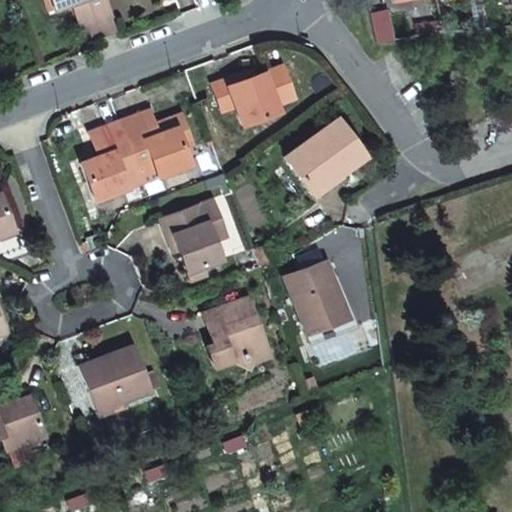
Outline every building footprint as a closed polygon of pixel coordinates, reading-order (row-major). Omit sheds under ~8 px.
[(114,30),(109,16),(103,0),(45,0),(51,12),(68,6),(75,3),(85,26),(90,40),(114,30)] [(75,3),(68,6),(78,29),(85,26),(75,3)] [(391,39),(385,12),(368,16),(375,42),(391,39)] [(439,23),(413,27),(414,36),(441,32),(439,23)] [(252,77),(240,81),(237,75),(210,85),(220,111),(232,106),(239,126),(276,112),(273,106),(292,99),(280,66),(252,77)] [(249,70),(237,75),(240,81),(252,77),(249,70)] [(153,124),(148,110),(141,112),(146,127),(153,124)] [(146,127),(141,112),(117,121),(136,173),(152,168),(155,177),(187,165),(180,146),(177,134),(185,131),(178,115),(153,124),(146,127)] [(335,119),(282,157),(307,192),(334,172),(336,175),(361,157),(362,156),(335,119)] [(101,154),(95,156),(78,163),(92,200),(125,188),(121,179),(136,173),(117,121),(93,130),(101,154)] [(86,133),(95,156),(101,154),(93,130),(86,133)] [(177,134),(180,146),(189,143),(185,131),(177,134)] [(136,173),(140,183),(155,177),(152,168),(136,173)] [(307,192),(312,199),(339,180),(336,175),(334,172),(307,192)] [(121,179),(125,188),(140,183),(136,173),(121,179)] [(209,199),(157,218),(165,237),(169,236),(176,252),(184,272),(201,265),(218,259),(209,237),(204,224),(217,219),(209,199)] [(0,234),(10,231),(0,204),(0,234)] [(204,224),(209,237),(222,232),(217,219),(204,224)] [(169,236),(165,237),(171,253),(176,252),(169,236)] [(282,276),(304,332),(345,317),(322,260),(282,276)] [(184,272),(187,281),(204,274),(201,265),(184,272)] [(203,346),(211,366),(239,356),(250,361),(265,356),(245,298),(200,314),(205,330),(209,329),(214,342),(203,346)] [(304,332),(307,343),(348,327),(345,317),(304,332)] [(130,344),(75,365),(92,412),(148,391),(130,344)] [(0,439),(4,450),(42,436),(27,397),(0,406),(0,439)] [(299,423),(315,416),(311,407),(295,414),(299,423)] [(225,451),(241,444),(237,435),(221,441),(225,451)] [(161,464),(145,471),(148,480),(164,474),(161,464)] [(70,508),(86,502),(82,493),(66,499),(70,508)]
